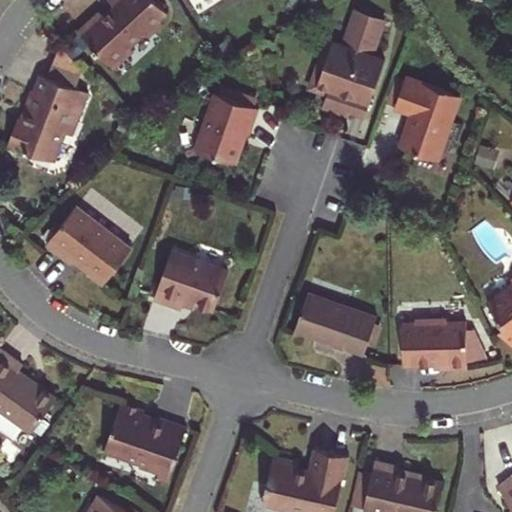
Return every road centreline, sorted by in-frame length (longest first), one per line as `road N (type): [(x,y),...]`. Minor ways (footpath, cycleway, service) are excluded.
road 1 (residential): [(238,377),(409,406),(511,389)]
road 2 (residential): [(0,267),(34,306),(88,340),(238,377)]
road 3 (residential): [(238,377),(316,162)]
road 4 (residential): [(194,511),(238,377)]
